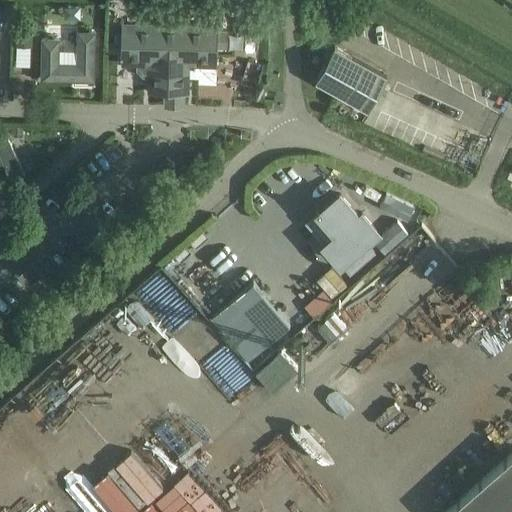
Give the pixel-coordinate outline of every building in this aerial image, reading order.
[(122,25),(122,64),(138,64),(138,70),(143,75),(149,76),(149,91),(188,92),(188,75),(198,76),(198,82),(215,82),(217,27),(122,25)] [(30,65),(31,26),(16,26),(15,64),(30,65)] [(41,79),(94,79),(94,32),(78,31),(77,62),(59,62),(59,39),(42,38),(41,79)] [(247,46),(256,46),(256,31),(248,31),(247,46)] [(335,44),(315,80),(368,109),(387,73),(335,44)] [(6,135),(0,137),(0,157),(10,179),(23,174),(6,135)] [(322,209),(319,206),(316,208),(337,233),(325,244),(350,272),(374,251),(365,241),(377,230),(361,212),(358,215),(340,194),(322,209)] [(395,244),(410,230),(403,222),(388,235),(395,244)] [(259,282),(221,318),(262,361),(300,325),(259,282)] [(2,419),(0,420),(0,426),(21,453),(26,449),(2,419)] [(511,511),(511,451),(444,511),(511,511)] [(97,511),(84,494),(61,511),(159,511),(152,502),(139,511),(97,511)]
